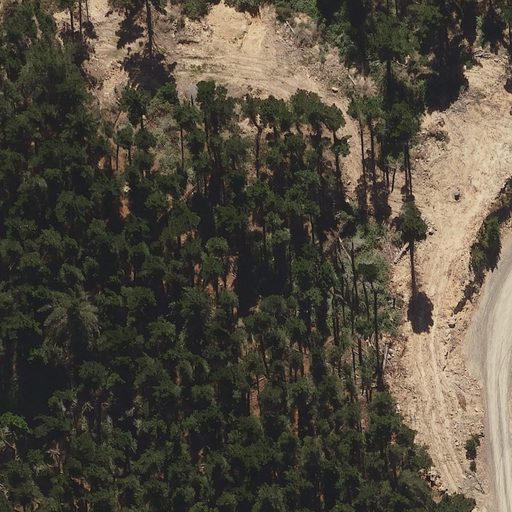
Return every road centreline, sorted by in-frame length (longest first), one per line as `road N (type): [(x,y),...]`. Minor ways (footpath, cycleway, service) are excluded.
road 1 (track): [(507,499),(481,500),(459,480),(425,349),(433,277),(511,126)]
road 2 (track): [(509,511),(499,355),(511,294)]
